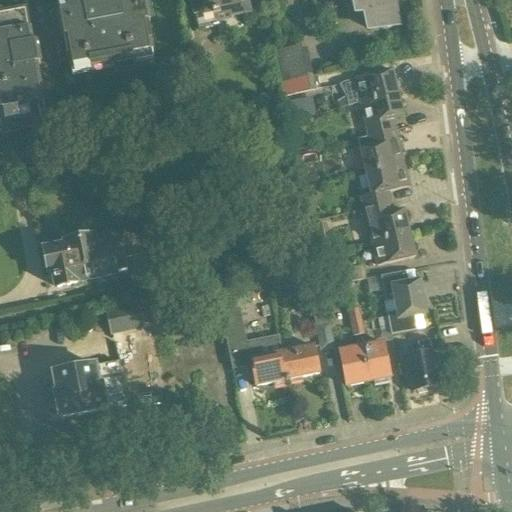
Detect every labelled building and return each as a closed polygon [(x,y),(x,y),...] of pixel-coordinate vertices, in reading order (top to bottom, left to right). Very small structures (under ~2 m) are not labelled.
[(56,0),(60,16),(57,16),(61,39),(64,38),(71,78),(114,70),(113,66),(132,62),(133,66),(154,63),(147,23),(150,22),(145,0),(144,0),(142,0),(56,0)] [(191,0),(199,31),(219,26),(218,21),(250,14),(246,0),(191,0)] [(350,0),(351,0),(354,15),(363,13),(366,31),(396,26),(391,0),(350,0)] [(25,8),(0,12),(0,135),(48,127),(36,65),(40,64),(36,45),(32,45),(25,8)] [(301,50),(276,55),(282,85),(313,78),(312,76),(307,77),(301,50)] [(344,84),(339,87),(346,98),(349,108),(360,105),(398,96),(392,72),(344,84)] [(313,78),(282,85),(285,98),(315,91),(313,78)] [(398,96),(360,105),(368,138),(396,131),(393,121),(404,119),(398,96)] [(371,149),(360,151),(366,174),(404,165),(396,131),(368,138),(371,149)] [(302,143),(300,132),(292,134),(295,144),(302,143)] [(371,196),(360,199),(363,211),(391,204),(388,194),(409,189),(404,165),(366,174),(371,196)] [(391,204),(363,211),(371,244),(409,235),(404,212),(394,214),(391,204)] [(48,241),(45,245),(46,253),(45,253),(49,273),(54,272),(57,288),(77,284),(77,283),(115,275),(127,272),(124,259),(145,254),(140,230),(66,245),(65,241),(61,238),(48,241)] [(409,235),(371,244),(377,268),(415,258),(409,235)] [(248,238),(234,240),(239,262),(253,259),(248,238)] [(329,239),(317,242),(321,257),(332,254),(329,239)] [(231,251),(193,259),(195,271),(233,263),(231,251)] [(180,262),(155,266),(158,282),(182,278),(180,262)] [(343,270),(320,275),(323,289),(346,284),(343,270)] [(404,273),(379,278),(384,304),(394,302),(396,313),(385,315),(389,337),(415,332),(413,318),(425,316),(419,283),(406,285),(404,273)] [(229,283),(218,285),(222,305),(232,303),(229,283)] [(138,306),(105,312),(110,337),(143,330),(143,332),(219,317),(213,287),(137,301),(138,306)] [(324,301),(312,303),(317,326),(329,324),(324,301)] [(358,309),(349,311),(351,324),(360,322),(358,309)] [(360,322),(351,324),(353,337),(363,335),(360,322)] [(329,324),(317,326),(322,351),(334,349),(329,324)] [(287,381),(281,354),(278,338),(241,346),(240,343),(227,345),(232,369),(245,367),(244,363),(251,362),(256,388),(287,381)] [(363,347),(361,348),(368,383),(373,382),(374,386),(389,383),(388,379),(390,378),(382,343),(380,344),(379,338),(362,342),(363,347)] [(410,357),(406,358),(413,393),(417,392),(417,395),(428,393),(427,390),(439,387),(434,364),(436,364),(433,352),(432,352),(429,341),(416,343),(417,349),(408,351),(410,357)] [(314,347),(281,354),(287,381),(319,375),(314,347)] [(361,348),(339,352),(346,387),(368,383),(361,348)] [(451,360),(461,359),(460,350),(449,352),(451,360)] [(96,366),(53,375),(56,393),(55,393),(60,420),(106,411),(105,410),(127,406),(119,363),(96,367),(96,366)]
